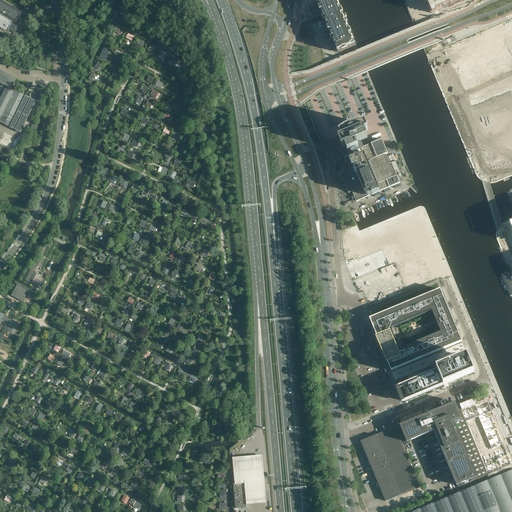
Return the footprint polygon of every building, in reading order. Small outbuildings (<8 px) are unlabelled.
[(19,18),(22,13),(0,0),(0,32),(11,38),(22,19),(19,18)] [(347,25),(341,12),(341,11),(340,9),(339,7),(337,3),(336,0),(316,0),(317,1),(316,1),(317,3),(319,8),(320,10),(322,14),(323,17),(329,31),(329,32),(330,33),(330,34),(331,36),(333,40),(334,43),(334,42),(336,47),(335,47),(336,49),(337,49),(337,51),(338,52),(339,52),(340,52),(339,52),(341,51),(344,50),(346,49),(349,48),(352,47),(353,46),(354,46),(355,45),(354,44),(355,44),(354,44),(354,42),(353,41),(353,40),(351,35),(350,33),(348,29),(347,26),(347,27),(346,25),(347,25)] [(425,0),(431,14),(463,1),(463,0),(425,0)] [(139,38),(136,43),(142,47),(145,41),(139,38)] [(156,49),(150,46),(147,50),(153,54),(156,49)] [(110,52),(104,49),(99,58),(105,61),(110,52)] [(167,54),(161,51),(158,56),(164,59),(167,54)] [(0,122),(22,134),(36,101),(14,91),(11,89),(15,80),(0,71),(0,86),(2,88),(3,85),(6,87),(0,98),(0,122)] [(163,83),(158,80),(155,85),(162,88),(163,86),(162,86),(163,83)] [(158,93),(152,90),(150,95),(156,98),(158,93)] [(137,98),(135,102),(140,104),(143,98),(138,94),(136,97),(137,98)] [(178,104),(172,101),(169,107),(176,110),(178,104)] [(390,164),(386,154),(388,154),(382,140),(364,147),(362,144),(360,141),(368,138),(366,134),(365,132),(368,130),(366,126),(366,124),(364,124),(362,124),(361,124),(359,124),(357,125),(355,125),(353,126),(352,126),(350,127),(348,128),(346,129),(345,130),(343,131),(342,132),(341,133),(339,134),(340,135),(341,135),(341,137),(342,138),(339,139),(340,142),(341,144),(343,149),(346,147),(347,150),(346,150),(348,154),(347,154),(347,155),(347,156),(347,157),(348,157),(349,157),(350,159),(351,159),(351,160),(350,161),(351,163),(347,164),(349,169),(348,169),(343,171),(346,178),(342,179),(348,194),(351,193),(351,192),(352,192),(356,202),(384,190),(385,193),(391,190),(390,187),(400,183),(398,179),(402,177),(396,161),(390,164)] [(502,167),(511,161),(511,127),(507,128),(509,132),(500,132),(495,146),(487,146),(496,149),(496,150),(505,150),(500,155),(502,158),(506,158),(506,162),(505,162),(504,160),(499,162),(502,167)] [(130,136),(125,134),(122,140),(126,143),(130,136)] [(139,142),(133,139),(131,145),(137,148),(139,142)] [(190,180),(187,185),(193,188),(196,182),(190,180)] [(101,215),(95,211),(92,216),(99,220),(101,215)] [(194,214),(192,220),(197,223),(200,217),(194,214)] [(202,218),(200,223),(207,226),(209,222),(204,219),(205,217),(204,217),(203,219),(202,218)] [(212,223),(210,229),(214,231),(216,228),(217,229),(219,225),(212,223)] [(449,275),(439,247),(404,259),(394,230),(342,248),(345,257),(347,256),(349,262),(347,262),(357,292),(384,283),(389,296),(449,275)] [(141,235),(135,233),(133,239),(138,241),(141,235)] [(65,242),(55,237),(53,240),(64,245),(65,242)] [(494,249),(500,263),(504,261),(499,248),(496,241),(491,242),(494,249)] [(185,259),(180,256),(177,262),(183,265),(185,259)] [(34,270),(41,261),(37,258),(30,267),(34,270)] [(112,258),(109,264),(116,267),(119,261),(112,258)] [(31,283),(36,274),(27,269),(22,279),(31,283)] [(467,291),(459,272),(456,271),(455,274),(462,292),(463,293),(464,294),(465,294),(466,294),(466,293),(467,292),(467,291)] [(147,276),(141,273),(138,278),(144,281),(147,276)] [(156,281),(151,278),(148,284),(153,286),(156,281)] [(23,302),(29,291),(17,284),(11,296),(23,302)] [(168,288),(162,284),(158,291),(164,294),(168,288)] [(214,288),(209,286),(206,292),(211,295),(214,288)] [(177,292),(172,289),(169,294),(175,297),(175,296),(176,297),(177,295),(176,295),(177,292)] [(391,371),(462,341),(447,307),(446,305),(440,290),(432,293),(370,319),(391,371)] [(469,296),(463,298),(470,316),(476,313),(469,296)] [(197,302),(191,299),(188,304),(194,307),(197,302)] [(209,315),(215,318),(217,312),(212,310),(209,315)] [(0,324),(1,322),(10,327),(8,332),(13,335),(15,330),(16,330),(17,329),(19,326),(19,325),(4,317),(5,315),(0,312),(0,324)] [(476,317),(471,318),(477,335),(482,333),(476,317)] [(11,340),(4,336),(9,327),(6,325),(0,336),(0,337),(9,343),(11,340)] [(169,341),(173,344),(177,338),(173,335),(169,341)] [(484,336),(479,338),(484,349),(488,347),(484,336)] [(474,373),(468,357),(462,342),(391,371),(398,386),(398,387),(404,402),(435,389),(436,388),(443,385),(448,383),(474,373)] [(133,344),(130,349),(135,352),(138,347),(133,344)] [(69,354),(64,351),(61,356),(66,359),(69,354)] [(105,374),(100,371),(97,377),(102,379),(105,374)] [(143,391),(138,388),(135,394),(140,397),(143,391)] [(404,424),(397,426),(398,427),(404,442),(404,443),(411,440),(411,441),(412,440),(427,434),(434,431),(454,478),(455,482),(458,488),(488,475),(462,412),(462,411),(461,409),(458,401),(457,402),(428,414),(423,416),(420,417),(419,418),(418,418),(414,420),(413,420),(409,422),(406,423),(404,424)] [(511,463),(486,402),(462,412),(488,475),(511,465),(511,463)] [(179,415),(174,412),(171,417),(176,420),(179,415)] [(420,487),(402,442),(399,436),(388,441),(385,434),(379,436),(376,435),(360,441),(361,442),(386,501),(405,493),(412,491),(420,487)] [(245,484),(247,505),(267,503),(263,455),(233,457),(235,484),(245,484)] [(511,511),(511,470),(476,485),(412,511),(511,511)] [(247,505),(245,484),(235,484),(233,484),(233,485),(236,508),(247,507),(247,505)]
